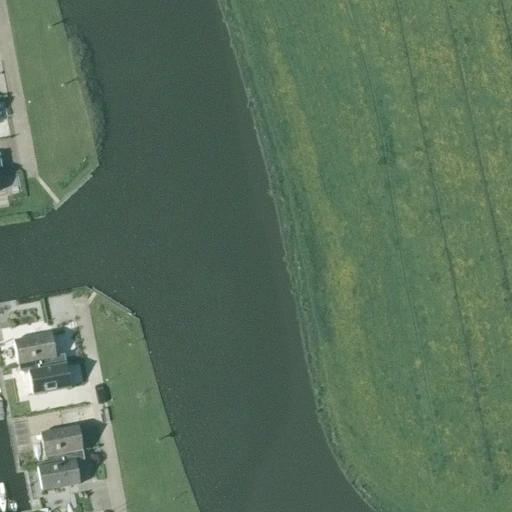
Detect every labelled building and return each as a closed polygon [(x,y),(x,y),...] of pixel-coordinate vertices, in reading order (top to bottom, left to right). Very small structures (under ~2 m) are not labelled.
[(40,299),(42,326),(71,324),(69,297),(40,299)] [(42,370),(64,366),(63,356),(54,358),(50,336),(13,342),(17,367),(28,365),(40,363),(42,370)] [(69,390),(64,366),(42,370),(40,363),(28,365),(29,372),(28,373),(32,397),(69,390)] [(58,457),(81,453),(76,428),(39,435),(44,460),(46,460),(47,466),(59,464),(58,457)] [(59,464),(47,466),(47,467),(36,469),(41,493),(78,486),(73,463),(83,462),(81,453),(58,457),(59,464)]
